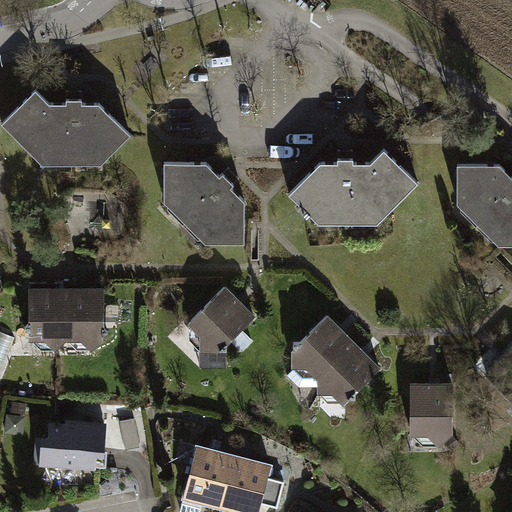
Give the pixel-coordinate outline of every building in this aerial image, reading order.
[(103,171),(133,148),(103,109),(59,113),(38,90),(0,128),(0,131),(49,176),(103,171)] [(292,200),(325,229),(380,230),(420,194),(386,153),(367,171),(319,168),(292,200)] [(168,166),(167,210),(205,251),(249,253),(244,203),(210,166),(168,166)] [(456,208),(497,244),(511,243),(511,181),(502,172),(458,172),(456,208)] [(31,281),(31,343),(69,343),(69,282),(31,281)] [(105,281),(69,282),(69,343),(105,343),(105,281)] [(224,285),(192,323),(224,350),(255,311),(224,285)] [(291,354),(319,381),(360,339),(332,312),(291,354)] [(360,339),(319,381),(347,408),(388,366),(360,339)] [(511,348),(486,381),(511,400),(511,348)] [(404,387),(406,438),(459,437),(458,386),(404,387)] [(45,462),(107,465),(109,420),(47,418),(45,462)] [(184,496),(222,505),(238,449),(198,439),(184,496)] [(238,449),(222,505),(247,511),(260,511),(278,460),(238,449)]
